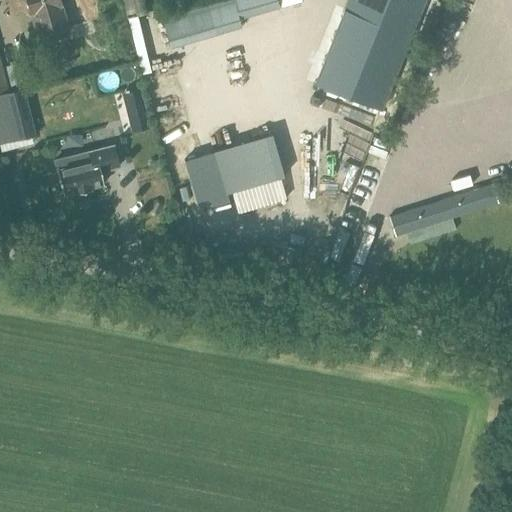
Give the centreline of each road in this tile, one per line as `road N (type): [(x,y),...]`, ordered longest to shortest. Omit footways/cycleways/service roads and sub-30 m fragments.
road 1 (residential): [(0,247),(511,342)]
road 2 (unknown): [(487,0),(383,190),(362,250)]
road 3 (unknown): [(328,0),(327,48),(311,75),(197,120)]
